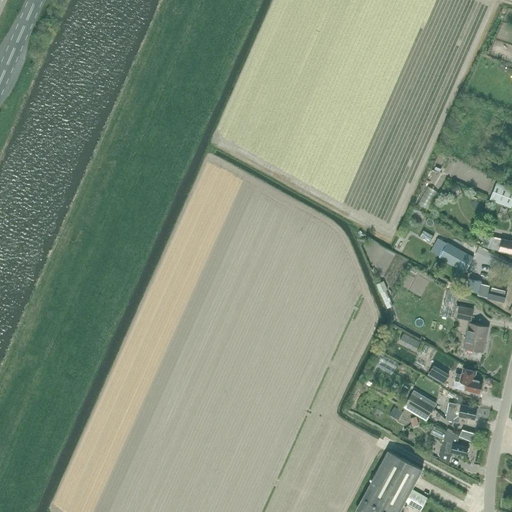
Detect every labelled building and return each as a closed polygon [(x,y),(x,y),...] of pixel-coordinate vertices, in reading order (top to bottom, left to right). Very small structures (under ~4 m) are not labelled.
[(511,208),(511,203),(511,188),(496,182),(489,200),(511,208)] [(460,189),(459,185),(447,189),(449,194),(460,189)] [(436,207),(442,190),(435,187),(428,204),(436,207)] [(511,254),(511,240),(490,236),(488,248),(498,251),(511,254)] [(465,272),(473,257),(447,242),(446,243),(438,238),(430,251),(465,272)] [(469,242),(466,247),(473,251),(476,246),(469,242)] [(393,280),(386,283),(390,292),(397,289),(393,280)] [(477,295),(488,298),(487,298),(503,302),(507,290),(490,285),(490,286),(481,284),(481,281),(476,280),(473,293),(477,294),(477,295)] [(388,291),(384,282),(377,285),(381,294),(388,291)] [(463,302),(465,288),(455,287),(453,301),(463,302)] [(471,322),(474,309),(459,305),(456,318),(471,322)] [(484,344),(488,327),(469,322),(463,348),(473,350),(476,354),(481,352),(483,352),(483,350),(485,350),(486,344),(484,344)] [(384,336),(394,341),(398,334),(388,329),(384,336)] [(403,333),(399,341),(416,350),(420,342),(403,333)] [(377,359),(376,360),(385,365),(389,357),(380,352),(380,353),(377,359)] [(451,374),(435,365),(428,377),(444,386),(451,374)] [(477,370),(465,368),(463,367),(461,374),(456,373),(454,380),(465,383),(464,390),(479,394),(482,381),(475,379),(477,370)] [(434,408),(411,395),(406,403),(428,417),(434,408)] [(458,422),(460,415),(474,419),(476,408),(449,402),(445,420),(458,422)] [(394,407),(390,414),(398,418),(402,411),(394,407)] [(442,438),(445,432),(435,427),(433,433),(442,438)] [(449,464),(452,452),(466,456),(467,452),(468,451),(468,449),(468,448),(468,446),(458,443),(459,438),(445,431),(439,459),(449,464)] [(412,489),(421,472),(423,469),(391,451),(358,511),(399,511),(405,502),(420,511),(426,500),(425,499),(427,497),(412,489)]
